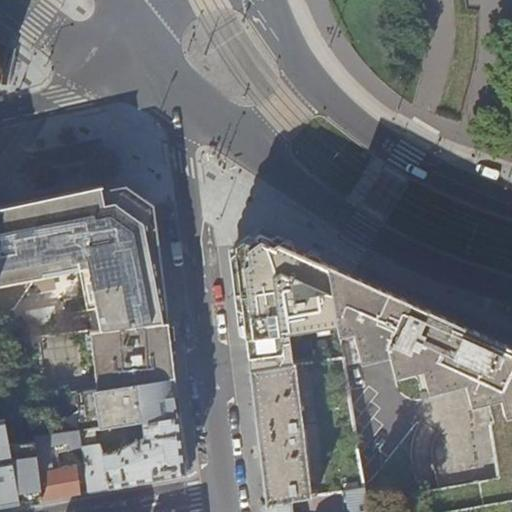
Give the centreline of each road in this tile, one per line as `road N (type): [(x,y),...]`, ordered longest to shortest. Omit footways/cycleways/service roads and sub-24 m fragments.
road 1 (tertiary): [(178,91),(224,496)]
road 2 (primary): [(250,154),(343,218),(427,261),(511,291)]
road 3 (primary): [(511,205),(390,144),(313,82)]
road 4 (residential): [(138,43),(83,92),(0,114)]
road 5 (tertiary): [(138,43),(83,43),(50,31),(9,0)]
